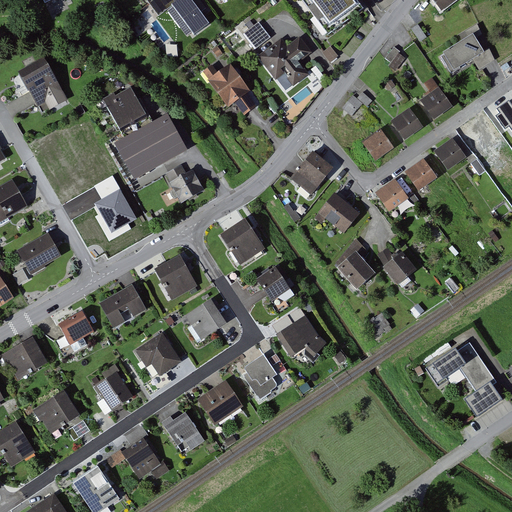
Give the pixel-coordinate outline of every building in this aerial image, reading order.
[(182,0),(178,4),(174,0),(147,0),(161,18),(172,10),(195,39),(212,26),(191,0),(182,0)] [(303,0),(332,37),(368,9),(360,0),(303,0)] [(434,0),(444,12),(458,0),(434,0)] [(244,37),(255,51),(272,38),(260,24),(244,37)] [(445,55),(441,58),(451,74),(472,61),(484,54),(483,53),(473,36),(444,53),(445,55)] [(282,40),(259,57),(277,80),(285,73),(296,86),(310,74),(300,62),(313,51),(302,38),(289,48),(282,40)] [(331,62),(339,56),(331,47),(324,53),(331,62)] [(396,49),(385,61),(391,66),(402,53),(396,49)] [(489,49),(483,53),(484,54),(472,61),(479,71),(489,65),(496,61),(489,49)] [(207,73),(232,107),(237,103),(245,114),(256,106),(248,95),(253,92),(232,65),(221,73),(216,66),(207,73)] [(47,67),(24,80),(42,111),(66,97),(47,67)] [(130,88),(103,103),(119,130),(146,116),(130,88)] [(443,89),(424,103),(437,121),(456,108),(443,89)] [(354,98),(344,112),(352,118),(362,104),(354,98)] [(511,101),(495,113),(508,131),(511,128),(511,101)] [(413,110),(394,123),(407,142),(426,128),(413,110)] [(171,117),(118,145),(138,181),(190,153),(171,117)] [(482,119),(463,133),(476,151),(495,138),(482,119)] [(383,131),(364,144),(378,162),(396,149),(383,131)] [(44,163),(67,151),(56,132),(34,145),(44,163)] [(452,140),(434,153),(447,171),(465,158),(452,140)] [(291,180),(310,196),(333,169),(314,153),(291,180)] [(424,160),(405,174),(418,192),(437,179),(424,160)] [(477,160),(470,164),(479,176),(485,172),(477,160)] [(206,191),(196,173),(173,186),(183,204),(206,191)] [(397,181),(378,194),(391,212),(410,199),(397,181)] [(16,184),(0,193),(0,222),(29,206),(16,184)] [(335,195),(319,214),(343,234),(359,215),(335,195)] [(250,220),(226,236),(245,264),(269,248),(250,220)] [(51,235),(20,252),(32,275),(63,259),(51,235)] [(485,236),(479,241),(485,248),(491,244),(485,236)] [(338,268),(356,289),(374,274),(356,253),(338,268)] [(402,253),(383,269),(398,287),(417,271),(402,253)] [(183,257),(158,271),(172,297),(197,283),(183,257)] [(14,274),(20,285),(33,278),(27,267),(14,274)] [(275,268),(257,280),(275,308),(293,296),(275,268)] [(459,289),(451,279),(445,284),(452,294),(459,289)] [(0,309),(16,299),(3,280),(0,282),(0,309)] [(136,287),(104,304),(117,329),(149,312),(136,287)] [(211,301),(186,317),(201,340),(226,324),(211,301)] [(418,305),(410,311),(416,318),(424,312),(418,305)] [(85,313),(61,326),(71,345),(96,332),(85,313)] [(391,327),(382,314),(365,325),(374,338),(391,327)] [(304,318),(276,336),(291,359),(305,349),(314,358),(326,345),(318,337),(304,318)] [(162,334),(135,351),(146,368),(152,365),(160,377),(173,368),(181,363),(162,334)] [(37,341),(11,355),(24,378),(49,365),(37,341)] [(492,387),(497,383),(469,344),(457,352),(456,350),(426,371),(437,386),(460,370),(476,393),(464,401),(477,419),(502,401),(492,387)] [(346,359),(340,353),(334,357),(339,364),(346,359)] [(267,356),(244,374),(264,400),(287,382),(267,356)] [(116,374),(95,388),(112,412),(132,398),(116,374)] [(230,383),(203,400),(218,425),(245,408),(230,383)] [(67,393),(38,412),(52,434),(82,416),(67,393)] [(169,419),(161,425),(181,454),(189,448),(192,452),(204,443),(185,415),(173,423),(169,419)] [(90,431),(83,421),(67,431),(74,441),(84,434),(90,431)] [(22,424),(0,436),(0,437),(15,465),(37,453),(22,424)] [(131,447),(122,453),(140,479),(151,471),(157,480),(169,472),(163,462),(160,465),(143,440),(148,437),(141,428),(125,438),(131,447)] [(125,459),(120,451),(106,460),(111,468),(125,459)] [(97,467),(72,483),(90,511),(100,511),(119,500),(97,467)] [(64,511),(54,495),(28,511),(64,511)]
